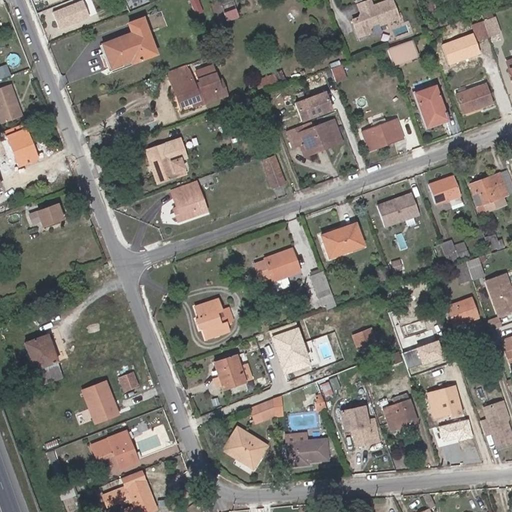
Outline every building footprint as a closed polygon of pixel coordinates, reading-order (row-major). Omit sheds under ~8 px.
[(398,18),(395,8),(391,0),(387,0),(372,6),(369,0),(366,0),(357,4),(359,10),(360,13),(358,18),(352,20),(353,24),(357,34),(358,37),(364,35),(370,33),(369,30),(371,26),(379,23),(380,25),(398,18)] [(83,1),(53,14),(59,30),(85,19),(87,12),(83,1)] [(499,33),(494,18),(483,22),(488,37),(499,33)] [(155,54),(142,19),(128,24),(131,33),(102,45),(110,68),(130,60),(131,63),(155,54)] [(488,37),(483,22),(471,26),(477,41),(488,37)] [(417,56),(412,41),(387,50),(392,65),(417,56)] [(0,65),(0,78),(11,74),(7,63),(0,65)] [(347,80),(341,65),(331,69),(336,85),(347,80)] [(195,89),(188,70),(186,70),(185,66),(167,73),(176,97),(180,108),(191,103),(192,106),(201,103),(195,89)] [(227,96),(224,89),(221,90),(217,81),(211,66),(195,71),(198,80),(200,86),(199,86),(199,87),(205,103),(227,96)] [(323,82),(319,73),(304,79),(307,88),(323,82)] [(257,78),(259,86),(272,83),(270,76),(257,78)] [(21,116),(10,84),(0,88),(0,121),(1,124),(21,116)] [(491,103),(488,94),(484,84),(455,95),(459,104),(462,114),(491,103)] [(446,120),(434,86),(414,94),(426,127),(446,120)] [(324,93),(294,104),(301,122),(331,111),(324,93)] [(367,110),(363,99),(351,103),(356,114),(367,110)] [(404,139),(396,118),(360,131),(368,152),(404,139)] [(339,138),(333,121),(314,128),(294,135),(293,130),(287,132),(292,147),(300,144),(303,152),(339,138)] [(304,156),(322,149),(341,142),(339,138),(303,152),(304,156)] [(156,183),(184,174),(180,160),(186,158),(179,139),(145,150),(156,183)] [(284,183),(274,157),(262,161),(272,188),(284,183)] [(502,197),(507,195),(498,174),(480,180),(469,185),(472,194),(477,192),(482,204),(476,207),(479,214),(494,208),(505,204),(502,197)] [(460,197),(452,176),(428,184),(435,205),(448,200),(460,197)] [(204,211),(201,200),(194,184),(171,192),(177,207),(180,214),(176,216),(178,220),(204,211)] [(482,204),(477,192),(472,194),(476,207),(482,204)] [(383,227),(418,215),(410,194),(376,206),(383,227)] [(463,206),(460,197),(448,200),(451,210),(463,206)] [(63,220),(57,203),(36,211),(42,228),(63,220)] [(427,239),(421,222),(413,225),(412,222),(401,226),(408,246),(427,239)] [(363,246),(355,224),(320,236),(328,258),(363,246)] [(470,261),(466,251),(455,255),(452,247),(450,240),(440,244),(449,269),(454,267),(462,265),(465,264),(470,261)] [(466,251),(463,243),(452,247),(455,255),(466,251)] [(299,272),(291,249),(264,259),(264,260),(254,264),(261,283),(271,279),(272,281),(275,280),(288,276),(299,272)] [(483,276),(478,259),(470,261),(465,264),(462,265),(454,267),(460,284),(471,280),(483,276)] [(330,293),(322,272),(309,277),(317,298),(330,293)] [(511,292),(505,274),(486,282),(499,318),(511,312),(511,292)] [(292,285),(288,276),(275,280),(278,290),(292,285)] [(477,317),(470,298),(446,307),(453,326),(477,317)] [(220,325),(217,317),(215,312),(220,310),(217,300),(194,307),(198,319),(196,320),(197,323),(199,328),(201,327),(205,339),(228,331),(225,323),(220,325)] [(295,322),(268,332),(284,375),(311,365),(295,322)] [(376,344),(370,329),(351,336),(358,352),(376,344)] [(57,362),(47,335),(24,343),(34,370),(56,362),(57,362)] [(438,340),(414,348),(420,367),(444,359),(438,340)] [(244,382),(235,355),(213,363),(222,390),(244,382)] [(417,370),(412,355),(403,358),(408,373),(417,370)] [(62,378),(56,362),(34,370),(39,386),(62,378)] [(137,383),(132,371),(120,376),(124,388),(137,383)] [(118,414),(106,382),(85,390),(98,422),(118,414)] [(456,394),(454,386),(426,393),(428,401),(456,394)] [(326,408),(320,393),(314,395),(315,405),(315,412),(326,408)] [(395,403),(409,397),(407,393),(393,398),(395,403)] [(461,413),(456,394),(428,401),(433,418),(449,414),(450,416),(461,413)] [(274,416),(272,399),(248,408),(251,415),(254,424),(274,416)] [(416,422),(408,400),(399,403),(382,409),(390,431),(406,425),(416,422)] [(511,442),(511,439),(506,422),(508,419),(502,402),(489,406),(493,418),(486,420),(480,422),(484,435),(491,433),(496,448),(511,442)] [(493,418),(489,406),(483,408),(486,420),(493,418)] [(378,441),(373,419),(367,421),(364,407),(340,412),(344,431),(351,429),(355,446),(378,441)] [(149,429),(146,421),(139,424),(142,432),(149,429)] [(467,421),(439,428),(443,445),(472,438),(467,421)] [(260,455),(266,446),(236,428),(223,450),(249,466),(258,453),(260,455)] [(132,449),(125,431),(107,438),(90,445),(96,458),(97,461),(113,454),(114,456),(119,469),(137,461),(132,449)] [(327,460),(325,439),(305,441),(304,434),(285,436),(288,466),(307,464),(307,462),(327,460)] [(252,468),(260,455),(258,453),(249,466),(252,468)] [(149,511),(146,503),(153,500),(147,485),(130,492),(135,505),(130,507),(131,511),(149,511)] [(156,509),(153,500),(146,503),(149,511),(156,509)]
